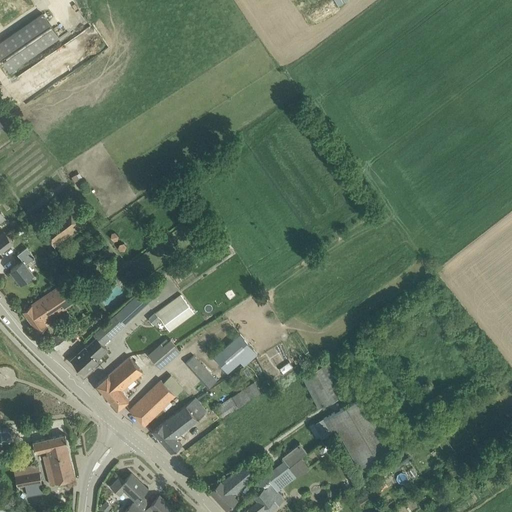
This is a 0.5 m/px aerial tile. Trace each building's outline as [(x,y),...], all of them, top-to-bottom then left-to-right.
[(0,41),(0,55),(13,75),(16,73),(13,70),(61,37),(43,12),(0,41)] [(0,129),(11,121),(0,106),(0,129)] [(41,227),(54,246),(85,223),(71,205),(41,227)] [(113,242),(118,240),(119,235),(115,232),(111,233),(110,237),(113,242)] [(0,252),(0,253),(13,243),(6,233),(3,236),(0,237),(0,252)] [(223,233),(212,241),(217,249),(229,240),(223,233)] [(124,243),(119,244),(118,248),(121,251),(125,251),(127,247),(124,243)] [(11,269),(21,282),(33,273),(26,264),(35,257),(27,247),(17,254),(22,260),(11,269)] [(76,276),(88,293),(96,287),(84,270),(76,276)] [(31,304),(23,311),(38,332),(46,326),(52,321),(49,318),(81,297),(68,279),(31,304)] [(108,350),(103,344),(158,294),(150,284),(94,335),(96,337),(85,347),(71,359),(84,373),(97,360),(108,350)] [(181,294),(156,312),(170,330),(194,312),(181,294)] [(155,312),(148,319),(154,325),(161,318),(155,312)] [(50,340),(56,346),(58,349),(79,331),(72,324),(62,333),(61,331),(50,340)] [(214,356),(227,372),(238,362),(252,350),(253,349),(240,334),(214,356)] [(169,335),(148,352),(160,367),(181,349),(169,335)] [(350,357),(355,351),(352,349),(347,355),(350,357)] [(256,354),(252,350),(238,362),(242,366),(256,354)] [(208,387),(217,380),(195,353),(186,360),(208,387)] [(129,356),(95,386),(116,410),(129,398),(121,390),(143,371),(129,356)] [(329,362),(302,377),(319,408),(341,396),(335,385),(340,383),(329,362)] [(129,410),(144,425),(162,408),(170,400),(176,395),(184,388),(172,375),(164,383),(161,379),(129,410)] [(216,408),(222,416),(238,405),(240,408),(262,394),(254,382),(216,408)] [(363,395),(323,418),(331,431),(336,428),(359,468),(394,448),(363,395)] [(186,405),(152,431),(171,452),(182,445),(175,437),(208,411),(195,397),(186,404),(187,404),(186,405)] [(173,403),(170,400),(162,408),(165,411),(173,403)] [(179,456),(192,473),(237,441),(225,424),(179,456)] [(11,432),(12,431),(12,430),(11,431),(8,429),(9,428),(8,427),(7,429),(2,429),(2,428),(1,428),(1,426),(0,426),(0,441),(1,442),(1,443),(3,443),(3,441),(3,440),(9,439),(9,440),(10,440),(10,439),(11,436),(12,436),(13,435),(11,435),(11,432)] [(74,478),(66,445),(68,444),(65,434),(33,441),(35,452),(47,449),(48,454),(43,455),(50,484),(54,482),(55,483),(74,478)] [(260,488),(269,481),(307,452),(300,444),(283,457),(285,460),(256,483),(260,488)] [(307,452),(269,481),(271,483),(265,488),(264,487),(254,496),(258,501),(248,508),(243,511),(268,511),(284,500),(278,492),(297,477),(289,466),(307,452)] [(240,492),(238,490),(261,470),(250,458),(222,482),(221,480),(209,491),(226,509),(237,499),(235,496),(240,492)] [(25,485),(27,493),(43,490),(38,465),(14,469),(17,486),(25,485)] [(125,490),(136,501),(148,488),(131,473),(124,481),(119,477),(111,486),(120,495),(125,490)] [(447,483),(443,478),(438,482),(441,487),(447,483)] [(371,487),(351,500),(357,509),(376,496),(371,487)] [(149,506),(145,511),(146,511),(175,511),(176,511),(160,495),(149,506)] [(107,501),(102,507),(107,511),(112,506),(107,501)] [(128,506),(122,511),(134,511),(139,507),(134,503),(130,507),(128,506)]
